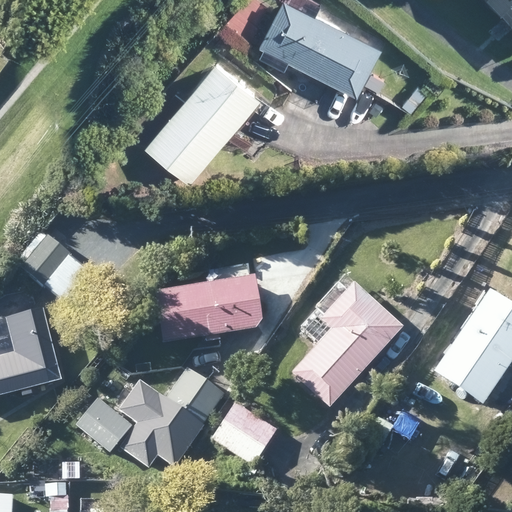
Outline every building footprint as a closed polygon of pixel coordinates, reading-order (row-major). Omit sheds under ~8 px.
[(275,4),(267,0),(248,0),(231,32),(253,44),(275,4)] [(382,47),(290,0),(285,0),(261,46),(265,47),(358,96),(360,96),(385,49),(382,47)] [(511,0),(489,0),(491,1),(492,0),(496,0),(505,9),(506,9),(510,13),(511,15),(511,0)] [(236,129),(264,95),(219,60),(189,98),(148,146),(192,183),(230,136),(234,131),(236,129)] [(412,112),(428,95),(419,87),(404,105),(412,112)] [(70,256),(56,245),(47,238),(40,247),(35,243),(16,267),(23,272),(43,289),(70,256)] [(219,285),(226,285),(228,280),(225,274),(219,275),(217,280),(219,285)] [(263,331),(261,319),(256,281),(156,296),(164,346),(178,344),(207,339),(208,344),(220,342),(220,337),(263,331)] [(330,411),(403,330),(355,287),(322,323),(332,331),(319,346),(292,376),(330,411)] [(483,409),(511,366),(511,307),(491,293),(434,376),(483,409)] [(55,356),(50,336),(44,314),(8,324),(9,330),(0,331),(0,332),(5,352),(0,353),(0,400),(23,395),(24,399),(26,399),(33,397),(32,392),(51,387),(47,375),(59,373),(55,356)] [(125,352),(139,336),(129,329),(116,346),(125,352)] [(223,400),(224,398),(167,359),(149,386),(168,399),(163,406),(177,415),(151,454),(175,470),(201,431),(223,400)] [(511,410),(511,377),(510,376),(488,410),(505,421),(511,410)] [(132,429),(99,402),(77,429),(89,438),(75,457),(91,470),(106,452),(110,456),(132,429)] [(257,462),(274,437),(277,431),(237,406),(235,408),(214,440),(213,442),(253,468),(257,462)] [(394,427),(379,420),(368,447),(382,453),(394,427)] [(270,485),(255,484),(255,492),(269,494),(270,485)] [(49,500),(66,499),(66,486),(48,486),(49,500)] [(0,511),(12,511),(13,498),(0,496),(0,511)]
